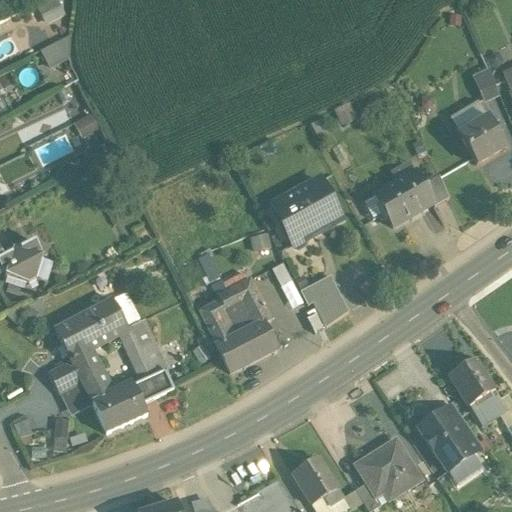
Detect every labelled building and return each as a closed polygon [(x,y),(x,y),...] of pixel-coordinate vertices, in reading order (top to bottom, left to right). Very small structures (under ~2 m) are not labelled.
[(40,11),(47,25),(65,16),(58,2),(40,11)] [(70,38),(43,52),(53,72),(67,65),(70,38)] [(511,72),(503,76),(511,96),(511,72)] [(471,80),(483,106),(498,99),(486,73),(471,80)] [(459,138),(476,167),(504,150),(496,137),(502,134),(497,126),(491,129),(487,121),(469,132),(466,127),(456,133),(459,138)] [(415,175),(374,199),(384,216),(392,230),(433,207),(415,175)] [(319,183),(271,209),(292,248),(297,251),(302,248),(304,242),(313,237),(314,233),(321,229),(326,230),(341,222),(319,183)] [(374,199),(363,206),(372,222),(384,216),(374,199)] [(34,244),(20,251),(13,249),(10,256),(3,260),(1,257),(0,256),(0,271),(2,275),(6,274),(4,279),(33,288),(42,259),(37,258),(40,256),(34,244)] [(292,310),(304,304),(285,264),(273,270),(292,310)] [(329,279),(300,294),(307,308),(312,306),(325,330),(347,315),(329,279)] [(249,283),(217,299),(219,304),(223,312),(237,305),(256,295),(249,283)] [(256,295),(237,305),(251,332),(261,326),(262,327),(270,323),(256,295)] [(112,302),(53,333),(69,363),(88,353),(119,338),(127,333),(126,332),(141,325),(141,324),(127,331),(112,302)] [(219,304),(199,314),(208,332),(222,325),(216,315),(223,312),(219,304)] [(315,316),(306,321),(315,336),(323,332),(315,316)] [(141,325),(126,332),(127,333),(119,338),(140,385),(164,374),(142,324),(141,325)] [(222,325),(208,332),(217,349),(231,342),(222,325)] [(217,349),(216,350),(229,376),(280,349),(276,341),(270,344),(262,327),(261,326),(251,332),(231,342),(217,349)] [(109,394),(88,353),(69,363),(69,364),(81,386),(91,406),(92,407),(110,398),(109,394)] [(474,363),(449,379),(468,410),(493,394),(474,363)] [(69,364),(47,376),(58,398),(81,386),(69,364)] [(140,385),(132,388),(141,407),(172,392),(164,374),(140,385)] [(92,407),(106,437),(146,419),(141,407),(132,388),(110,398),(92,407)] [(494,409),(511,438),(511,409),(507,401),(494,409)] [(481,450),(453,408),(442,416),(471,458),(481,450)] [(442,416),(442,415),(417,432),(447,475),(471,458),(442,416)] [(395,444),(355,468),(366,486),(374,500),(375,500),(375,499),(373,495),(387,485),(396,499),(420,483),(395,444)] [(227,468),(242,494),(278,473),(262,447),(227,468)] [(317,462),(291,478),(310,508),(324,500),(329,509),(342,502),(336,493),(317,462)] [(374,500),(366,486),(354,494),(365,511),(374,511),(380,508),(375,500),(374,500)] [(186,511),(210,511),(206,500),(185,509),(186,511)]
